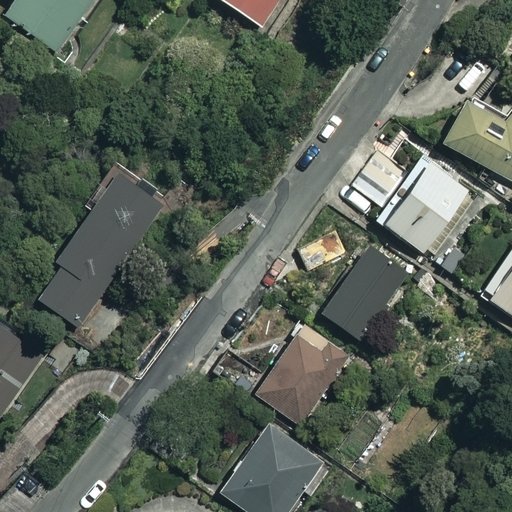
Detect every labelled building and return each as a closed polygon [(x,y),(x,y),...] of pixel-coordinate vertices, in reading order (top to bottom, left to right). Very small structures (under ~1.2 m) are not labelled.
[(90,0),(10,0),(2,13),(55,51),(90,0)] [(275,0),(230,0),(262,21),(275,0)] [(464,95),(460,101),(430,83),(404,126),(435,145),(440,138),(511,182),(511,111),(506,121),(464,95)] [(488,200),(422,153),(376,218),(451,271),(465,251),(457,245),(488,200)] [(164,203),(107,164),(80,202),(87,206),(53,256),(59,260),(34,295),(79,326),(164,203)] [(409,267),(369,239),(320,310),(360,338),(409,267)] [(511,242),(478,290),(511,315),(511,242)] [(0,429),(52,356),(0,318),(0,429)] [(347,356),(300,322),(251,389),(299,423),(347,356)] [(331,468),(268,421),(218,489),(249,511),(283,511),(302,488),(312,495),(331,468)]
